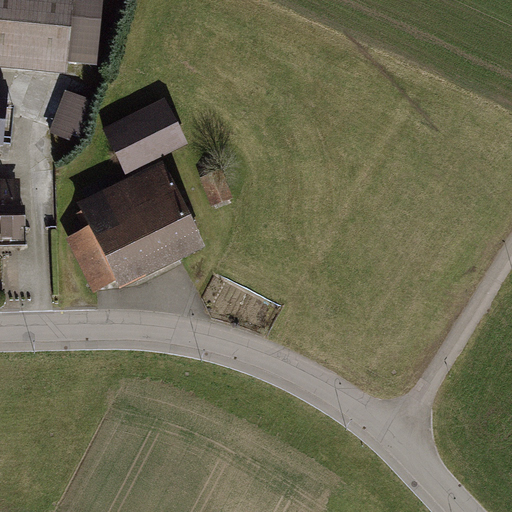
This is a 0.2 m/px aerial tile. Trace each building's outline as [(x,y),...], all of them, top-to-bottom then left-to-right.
[(31,0),(0,0),(0,61),(62,66),(67,2),(31,0)] [(99,73),(100,63),(74,59),(72,69),(99,73)] [(81,142),(101,101),(71,88),(52,128),(81,142)] [(176,104),(117,135),(144,184),(203,152),(176,104)] [(181,173),(92,215),(131,296),(219,254),(181,173)] [(0,293),(6,294),(4,245),(33,244),(31,187),(0,188),(0,293)]
